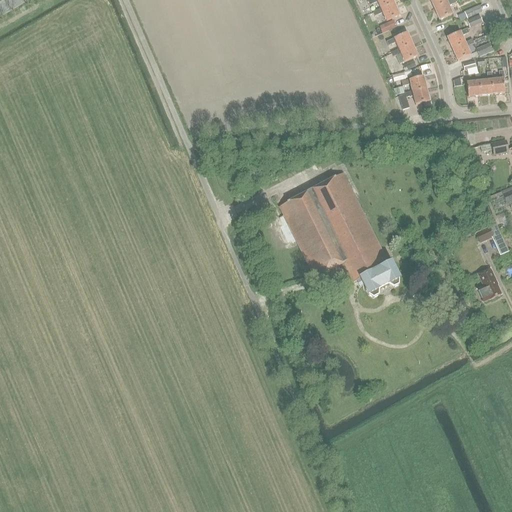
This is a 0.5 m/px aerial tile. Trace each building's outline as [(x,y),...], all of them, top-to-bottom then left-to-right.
[(373,0),(369,2),(371,6),(378,3),(381,10),(382,10),(394,5),(392,0),(373,0)] [(430,0),(435,9),(448,4),(447,3),(446,0),(430,0)] [(448,4),(435,9),(440,22),(453,16),(449,7),(457,4),(454,0),(453,1),(447,3),(448,4)] [(381,10),(374,13),(376,17),(383,14),(387,23),(400,17),(394,5),(382,10),(381,10)] [(479,7),(465,13),(468,20),(482,13),(479,7)] [(479,17),(467,22),(470,29),(482,24),(479,17)] [(392,21),(385,25),(389,32),(396,29),(392,21)] [(461,34),(448,39),(453,50),(466,45),(465,44),(462,37),(470,34),(468,30),(460,33),(461,34)] [(395,40),(387,43),(389,47),(396,44),(399,50),(400,51),(412,45),(408,35),(395,40)] [(466,45),(453,50),(458,62),(471,57),(467,48),(475,45),(473,40),(465,44),(466,45)] [(399,50),(392,54),(394,58),(401,55),(405,63),(418,58),(412,45),(400,51),(399,50)] [(488,48),(477,53),(480,58),(492,52),(490,47),(488,48)] [(413,62),(402,67),(405,72),(415,68),(413,62)] [(474,63),(462,66),(464,72),(476,69),(474,63)] [(492,82),(493,96),(505,94),(504,81),(505,81),(504,72),(499,73),(500,81),(493,82),(492,82)] [(493,96),(492,82),(493,82),(492,73),(488,74),(489,82),(481,83),(480,83),(481,97),(493,96)] [(395,83),(406,80),(405,74),(394,78),(395,83)] [(476,83),(467,84),(469,98),(481,97),(480,83),(481,83),(480,75),(476,75),(476,83)] [(402,83),(401,83),(403,88),(411,85),(412,90),(413,93),(413,94),(427,91),(424,78),(410,82),(410,81),(402,83)] [(399,98),(398,98),(403,111),(409,110),(409,109),(406,99),(407,99),(414,97),(416,106),(430,103),(427,91),(413,94),(413,93),(406,95),(406,96),(399,98)] [(466,133),(446,135),(434,136),(434,145),(466,142),(466,133)] [(507,141),(491,144),(492,146),(493,151),(494,156),(509,153),(507,141)] [(344,176),(280,209),(285,218),(289,226),(317,281),(342,269),(349,275),(355,286),(362,283),(369,297),(374,300),(400,286),(401,282),(393,265),(391,266),(389,261),(388,262),(367,222),(344,176)] [(511,189),(502,194),(507,205),(511,203),(511,189)] [(494,221),(490,223),(491,226),(496,224),(497,227),(506,223),(505,219),(508,218),(505,212),(492,217),(494,221)] [(489,229),(476,235),(480,245),(492,239),(493,239),(489,229)] [(490,269),(477,275),(483,288),(478,291),(484,304),(490,301),(491,301),(502,296),(496,282),(490,269)]
